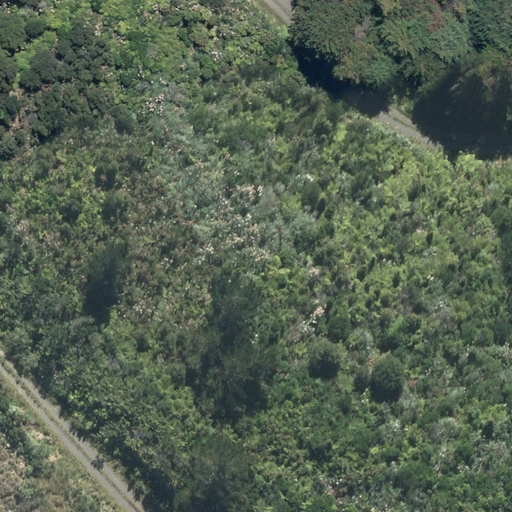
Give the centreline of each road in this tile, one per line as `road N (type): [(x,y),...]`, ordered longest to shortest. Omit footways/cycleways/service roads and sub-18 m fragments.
road 1 (track): [(268,0),(396,106),(458,137),(511,139)]
road 2 (track): [(135,511),(0,369)]
